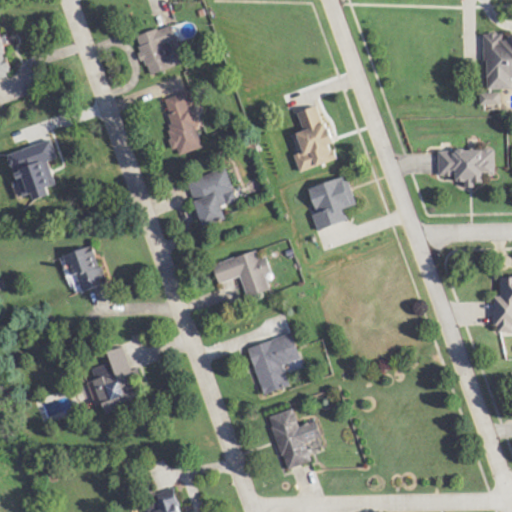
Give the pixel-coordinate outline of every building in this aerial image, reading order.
[(0,75),(18,71),(7,23),(1,24),(0,20),(0,75)] [(153,72),(189,59),(184,46),(178,48),(174,38),(181,36),(175,21),(138,34),(153,72)] [(511,30),(489,31),(490,85),(511,85),(511,30)] [(190,89),(166,96),(183,151),(207,143),(190,89)] [(501,92),(480,93),(481,105),(501,104),(501,92)] [(306,167),(345,154),(333,117),(328,119),(322,102),(301,109),(308,128),(294,133),(306,167)] [(9,154),(23,196),(32,193),(35,200),(49,195),(47,187),(57,184),(49,161),(58,158),(52,140),(9,154)] [(498,145),(442,146),(443,177),(490,176),(490,174),(499,173),(498,145)] [(230,165),(193,176),(207,225),(232,217),(227,200),(240,197),(230,165)] [(324,226),(353,217),(349,205),(361,201),(352,173),(311,185),(324,226)] [(87,288),(112,279),(98,241),(68,253),(74,270),(80,268),(87,288)] [(223,279),(245,272),(251,294),(274,287),(269,270),(275,268),(271,252),(263,254),(261,247),(217,260),(223,279)] [(511,272),(505,273),(505,293),(499,293),(499,326),(511,326),(511,272)] [(267,391),(293,383),(286,360),(304,355),(297,330),(252,343),(267,391)] [(111,348),(114,359),(95,365),(108,410),(146,399),(129,343),(111,348)] [(290,467),(315,459),(309,439),(326,434),(321,417),(302,423),(297,406),(273,413),(290,467)] [(181,511),(174,489),(158,494),(161,502),(150,506),(152,511),(181,511)]
